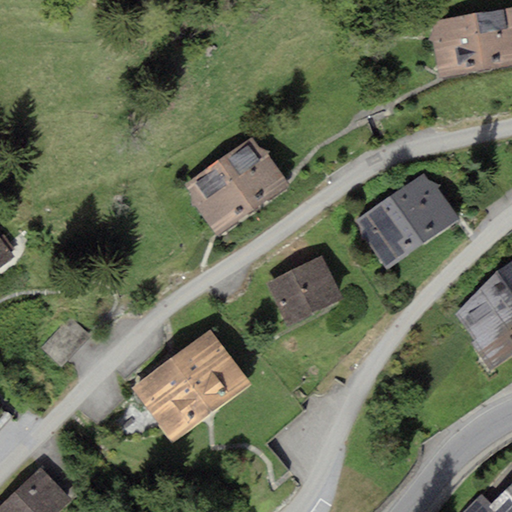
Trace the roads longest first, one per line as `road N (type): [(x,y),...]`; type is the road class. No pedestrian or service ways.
road 1 (residential): [(511,128),(410,149),(362,170),(184,294),(0,467)]
road 2 (residential): [(293,511),(399,328),(511,217)]
road 3 (tertiary): [(408,511),(448,462),(511,418)]
